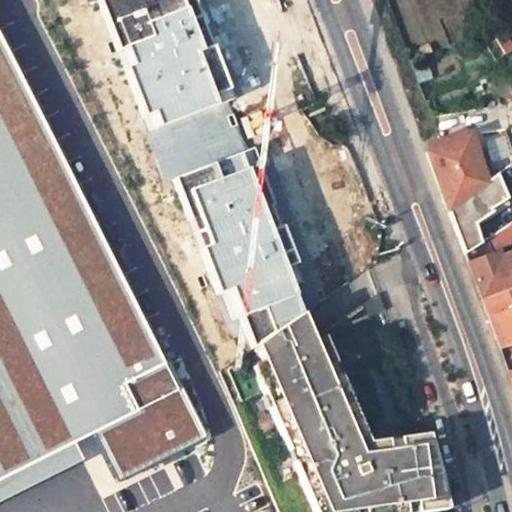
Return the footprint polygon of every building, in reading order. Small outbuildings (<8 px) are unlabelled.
[(237,96),(199,0),(100,0),(151,129),(237,96)] [(204,439),(0,39),(0,504),(83,462),(73,442),(95,431),(121,481),(204,439)] [(314,131),(272,150),(334,281),(376,261),(314,131)] [(423,154),(445,215),(488,182),(469,133),(440,147),(423,154)] [(500,137),(482,142),(487,160),(505,155),(500,137)] [(253,344),(312,317),(248,149),(175,177),(222,293),(231,289),(253,344)] [(445,215),(454,238),(465,231),(492,211),(493,208),(507,197),(496,176),(488,182),(445,215)] [(477,262),(465,231),(454,238),(466,268),(477,262)] [(488,323),(496,348),(511,342),(511,288),(479,300),(488,323)] [(424,511),(454,507),(436,431),(375,440),(330,334),(321,337),(312,317),(253,344),(320,511),(424,511)] [(511,368),(503,371),(511,400),(511,368)]
